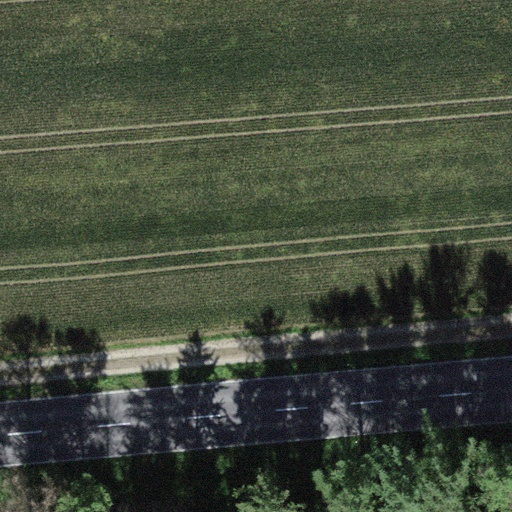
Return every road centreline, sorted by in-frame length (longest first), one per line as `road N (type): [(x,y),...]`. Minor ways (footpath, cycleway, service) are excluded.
road 1 (primary): [(0,433),(511,390)]
road 2 (track): [(511,330),(0,373)]
